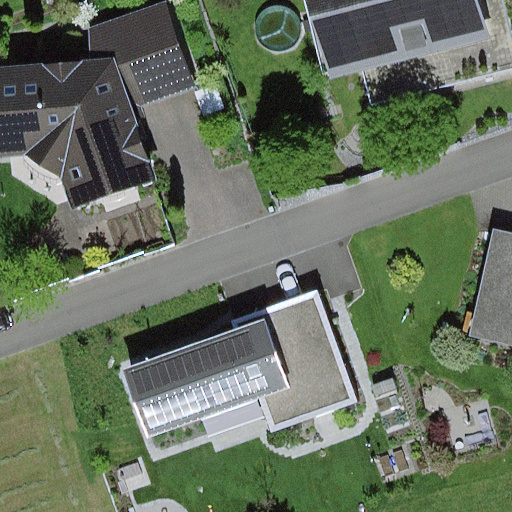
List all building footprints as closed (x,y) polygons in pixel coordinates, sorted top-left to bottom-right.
[(511,27),(511,6),(510,0),(341,0),(364,73),(511,27)] [(214,93),(176,3),(104,34),(114,56),(138,53),(155,102),(214,93)] [(155,102),(138,53),(114,56),(0,73),(0,78),(11,155),(47,150),(79,167),(86,206),(179,175),(155,102)] [(511,230),(503,229),(473,346),(511,357),(511,230)] [(233,331),(124,368),(149,438),(254,397),(270,436),(353,404),(309,297),(229,323),(233,331)]
